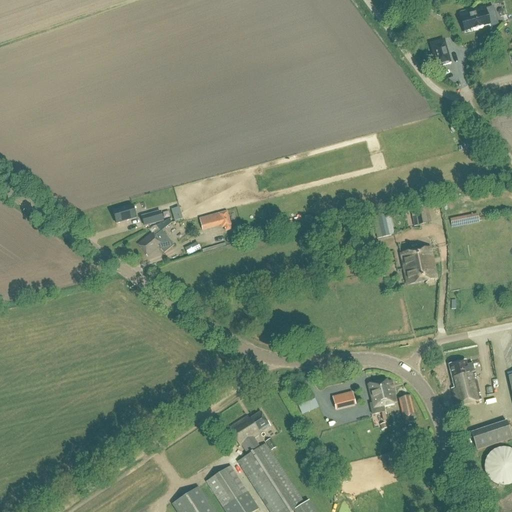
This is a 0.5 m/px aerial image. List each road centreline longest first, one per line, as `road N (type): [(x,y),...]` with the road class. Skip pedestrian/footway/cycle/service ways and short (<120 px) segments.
road 1 (tertiary): [(404,373),(357,358),(280,362),(240,348),(0,185)]
road 2 (track): [(56,511),(255,374)]
road 3 (residential): [(365,0),(429,83),(476,114),(511,161)]
road 4 (tertiary): [(473,511),(439,417),(404,373)]
road 5 (track): [(134,0),(0,46)]
road 6 (unclassified): [(404,373),(426,346),(511,326)]
